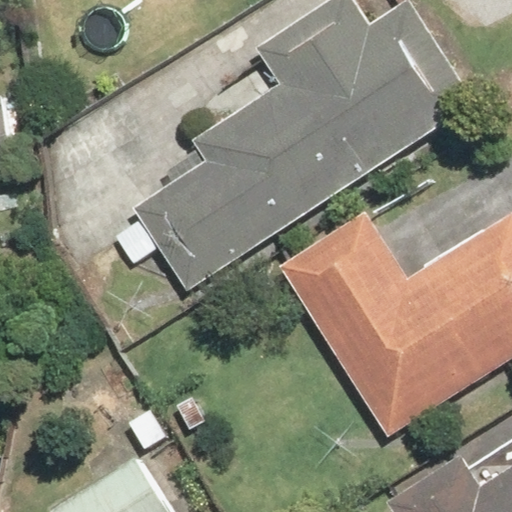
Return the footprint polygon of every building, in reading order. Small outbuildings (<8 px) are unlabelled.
[(421,0),(378,26),(363,0),(350,0),(270,47),(292,85),(198,139),(208,155),(177,173),(184,186),(146,207),(152,218),(125,234),(144,267),(168,254),(189,290),(490,112),(424,0),(421,0)] [(32,76),(0,81),(0,181),(49,173),(32,76)] [(382,211),(289,267),(397,443),(511,374),(511,218),(421,275),(382,211)] [(511,511),(511,449),(487,466),(474,445),(394,489),(407,511),(511,511)] [(183,511),(151,458),(58,511),(183,511)]
